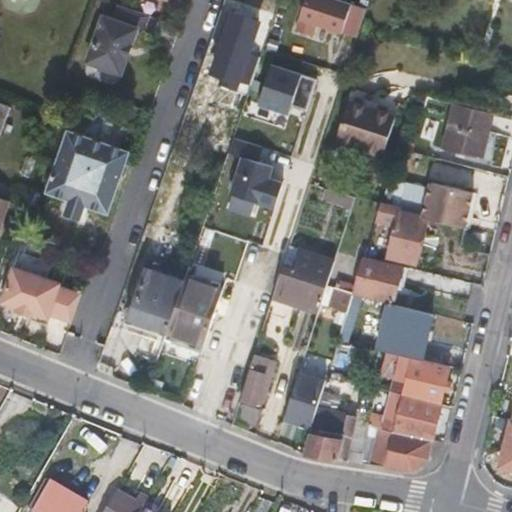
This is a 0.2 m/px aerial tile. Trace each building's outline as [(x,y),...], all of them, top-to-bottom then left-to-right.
[(357,37),(366,8),(341,0),(303,0),(295,27),(310,32),(313,23),(357,37)] [(141,31),(147,15),(118,4),(113,19),(102,15),(86,60),(120,72),(135,28),(141,31)] [(250,88),(269,31),(234,19),(214,75),(250,88)] [(274,65),(261,104),(292,114),(295,106),(309,111),(319,80),(274,65)] [(353,95),(339,139),(385,154),(398,109),(353,95)] [(493,111),(457,103),(445,148),(482,156),(493,111)] [(0,132),(9,108),(0,104),(0,132)] [(68,131),(47,190),(107,212),(128,152),(68,131)] [(259,146),(233,138),(229,151),(243,155),(231,193),(274,207),(282,181),(268,177),(272,164),(255,159),(259,146)] [(432,180),(423,214),(428,215),(464,224),(473,191),(432,180)] [(400,209),(382,204),(378,218),(397,224),(390,256),(415,262),(426,219),(399,212),(400,209)] [(283,264),(276,287),(323,303),(337,260),(303,249),(296,269),(283,264)] [(150,332),(166,337),(167,334),(188,274),(189,271),(151,258),(125,329),(147,337),(150,332)] [(365,259),(355,291),(397,302),(404,268),(365,259)] [(49,315),(70,322),(80,294),(59,287),(60,283),(13,267),(1,302),(16,308),(15,311),(32,317),(33,313),(48,319),(49,315)] [(188,274),(167,334),(204,346),(224,287),(188,274)] [(338,287),(331,307),(348,312),(354,294),(354,293),(338,287)] [(260,336),(239,400),(254,406),(259,390),(267,393),(276,365),(268,362),(274,341),(260,336)] [(412,370),(405,395),(439,403),(441,397),(448,365),(409,356),(400,354),(397,366),(412,370)] [(392,391),(405,395),(412,370),(397,366),(392,391)] [(285,420),(312,428),(318,408),(327,381),(301,372),(285,420)] [(259,390),(254,406),(262,408),(267,393),(259,390)] [(379,427),(370,463),(410,469),(427,460),(430,443),(439,403),(405,395),(399,419),(387,417),(384,428),(379,427)] [(336,457),(350,461),(358,416),(318,408),(312,428),(305,451),(336,457)] [(511,422),(502,466),(511,468),(511,422)] [(32,511),(33,511),(51,482),(47,480),(29,510),(32,511)] [(51,482),(33,511),(83,511),(88,503),(51,482)] [(0,491),(0,511),(2,511),(11,503),(0,491)] [(119,492),(106,511),(141,511),(146,504),(150,496),(143,493),(138,502),(119,492)]
